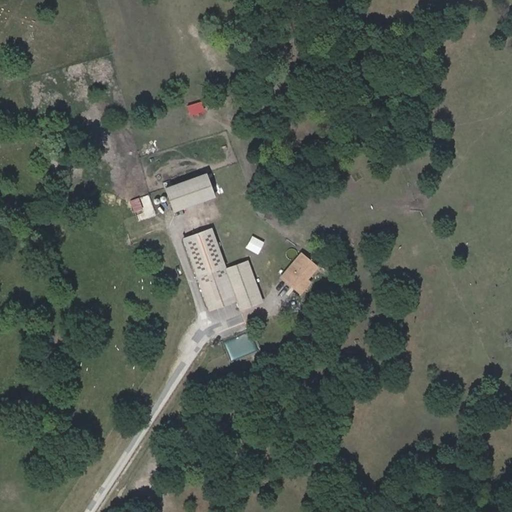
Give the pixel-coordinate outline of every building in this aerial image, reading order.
[(206,173),(164,188),(172,212),(215,197),(206,173)] [(211,228),(183,239),(209,311),(235,302),(239,312),(263,302),(247,261),(225,269),(211,228)] [(264,242),(252,236),(245,248),(257,254),(264,242)] [(279,277),(291,287),(290,288),(300,296),(312,282),(308,279),(318,266),(300,252),(279,277)] [(250,331),(225,342),(232,358),(257,348),(250,331)]
